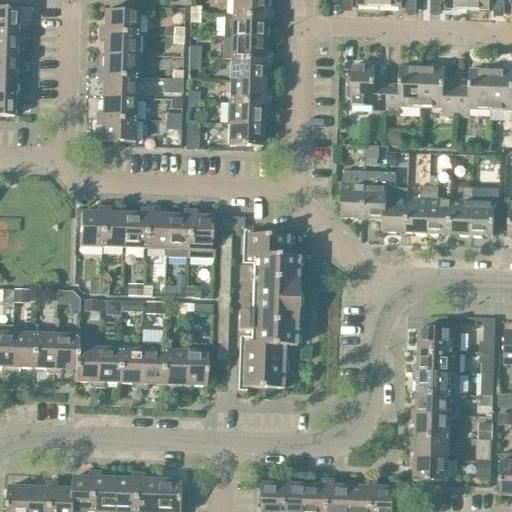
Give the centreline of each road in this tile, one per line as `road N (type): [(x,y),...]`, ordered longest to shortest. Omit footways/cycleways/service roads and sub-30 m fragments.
road 1 (residential): [(225,443),(314,447),(357,426),(389,300)]
road 2 (residential): [(65,165),(81,183),(297,190)]
road 3 (residential): [(0,444),(17,437),(225,443)]
road 4 (residential): [(299,28),(511,35)]
road 5 (residential): [(297,190),(299,28)]
road 6 (residential): [(65,165),(69,7)]
road 7 (residential): [(389,300),(297,190)]
road 8 (residential): [(389,300),(421,280),(511,283)]
